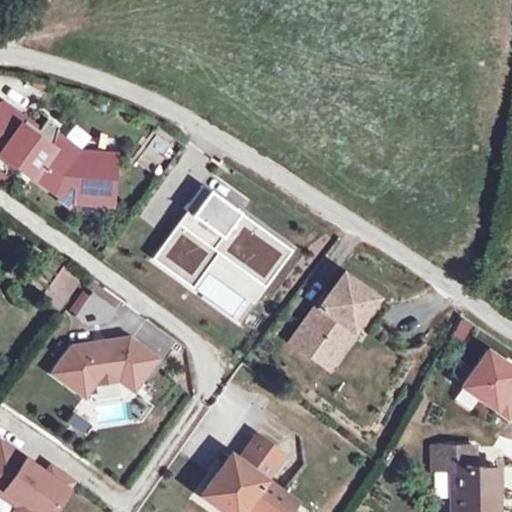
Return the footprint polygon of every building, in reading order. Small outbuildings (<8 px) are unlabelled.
[(39,129),(4,104),(0,109),(22,125),(21,127),(34,136),(39,129)] [(72,162),(51,147),(58,126),(47,118),(39,129),(34,136),(21,127),(22,125),(0,109),(0,108),(0,155),(4,159),(6,156),(59,195),(68,181),(77,188),(74,202),(111,205),(115,155),(79,152),(72,162)] [(154,130),(137,163),(160,174),(176,140),(154,130)] [(0,183),(4,186),(11,173),(0,167),(0,183)] [(74,202),(77,188),(68,181),(59,195),(72,205),(74,202)] [(190,263),(199,269),(216,245),(249,268),(255,260),(269,270),(286,247),(202,186),(184,210),(191,215),(161,258),(183,273),(190,263)] [(269,270),(255,260),(249,268),(263,278),(269,270)] [(190,263),(183,273),(191,280),(199,269),(190,263)] [(56,307),(77,279),(62,268),(42,296),(56,307)] [(343,274),(306,326),(339,349),(364,313),(376,297),(343,274)] [(92,293),(74,317),(86,325),(107,322),(116,310),(92,293)] [(376,297),(364,313),(376,322),(387,306),(376,297)] [(306,326),(295,342),(327,365),(339,349),(306,326)] [(93,343),(72,347),(52,373),(84,397),(94,383),(119,379),(133,390),(156,358),(128,337),(107,341),(107,345),(94,347),(93,343)] [(511,367),(486,349),(462,384),(506,415),(511,406),(511,367)] [(230,454),(202,493),(228,511),(240,511),(245,506),(253,511),(277,511),(289,496),(264,478),(282,453),(256,435),(238,460),(230,454)] [(49,511),(71,481),(49,466),(45,473),(0,442),(0,495),(3,490),(20,501),(11,511),(49,511)] [(496,511),(496,466),(474,466),(474,445),(431,446),(432,470),(450,470),(451,511),(496,511)] [(289,496),(277,511),(287,511),(295,500),(289,496)]
